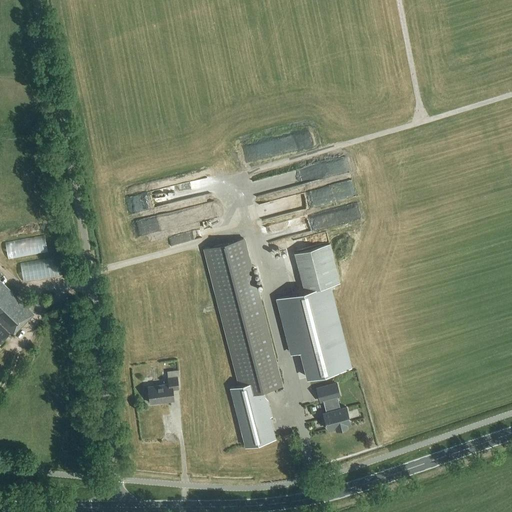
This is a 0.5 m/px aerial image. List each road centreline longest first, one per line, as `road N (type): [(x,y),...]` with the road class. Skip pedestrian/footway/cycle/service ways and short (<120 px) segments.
road 1 (unclassified): [(114,509),(101,355),(37,0)]
road 2 (primary): [(114,509),(320,497),(511,432)]
